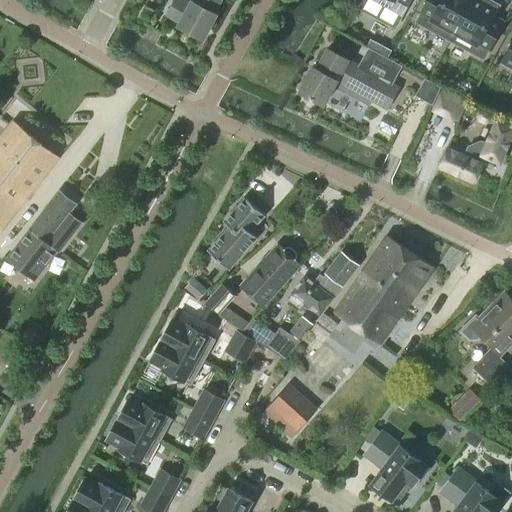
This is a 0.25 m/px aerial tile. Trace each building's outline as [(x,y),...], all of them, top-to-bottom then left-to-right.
[(195,0),(195,2),(192,0),(190,4),(183,0),(174,0),(167,15),(180,22),(178,25),(203,39),(217,14),(214,12),(220,0),(195,0)] [(376,0),(402,14),(410,0),(376,0)] [(450,40),(455,32),(472,0),(428,0),(416,22),(450,40)] [(450,40),(484,59),(502,25),(501,24),(500,25),(490,19),(500,1),(498,0),(472,0),(455,32),(450,40)] [(511,42),(502,61),(511,66),(511,42)] [(375,51),(376,52),(389,59),(393,52),(379,44),(375,51)] [(398,88),(393,85),(403,66),(376,52),(366,70),(348,61),(349,60),(327,49),(316,68),(313,66),(299,91),(308,96),(308,97),(314,101),(315,100),(324,105),(337,81),(387,109),(398,88)] [(425,76),(417,94),(434,102),(442,84),(425,76)] [(443,89),(432,112),(457,124),(468,101),(443,89)] [(440,166),(474,181),(482,162),(481,162),(484,155),(499,162),(511,133),(511,126),(497,120),(485,146),(476,143),(468,146),(464,155),(448,147),(440,166)] [(0,229),(58,157),(14,122),(0,139),(0,229)] [(76,204),(59,191),(6,259),(34,281),(57,251),(58,252),(74,233),(61,223),(76,204)] [(208,251),(229,269),(257,237),(250,231),(265,215),(246,198),(224,222),(229,227),(208,251)] [(288,234),(241,286),(262,306),(309,254),(304,250),(308,246),(295,235),(292,239),(288,234)] [(433,266),(388,235),(334,312),(380,343),(433,266)] [(342,286),(358,265),(342,252),(325,273),(327,274),(324,277),(321,276),(316,283),(315,283),(304,275),(291,292),(320,314),(342,286)] [(198,298),(205,290),(193,279),(186,287),(198,298)] [(206,302),(220,314),(237,296),(223,283),(206,302)] [(504,293),(479,319),(475,315),(460,331),(470,340),(475,340),(481,334),(494,346),(473,367),(489,382),(506,364),(498,356),(511,341),(511,296),(507,296),(504,293)] [(299,342),(313,325),(303,317),(289,335),(299,342)] [(275,334),(252,318),(243,331),(266,346),(275,334)] [(162,339),(203,362),(216,339),(188,324),(187,327),(173,319),(162,339)] [(25,335),(36,344),(46,331),(35,322),(25,335)] [(256,342),(237,332),(226,351),(245,361),(256,342)] [(203,362),(162,339),(151,359),(165,366),(163,369),(191,384),(203,362)] [(292,436),(316,408),(289,384),(270,405),(285,418),(279,424),(292,436)] [(205,390),(195,409),(213,419),(224,400),(205,390)] [(478,404),(467,393),(447,412),(458,423),(478,404)] [(118,419),(160,441),(172,419),(145,404),(143,406),(129,399),(118,419)] [(213,419),(195,409),(184,428),(203,438),(213,419)] [(160,441),(118,419),(107,438),(121,446),(120,449),(148,464),(160,441)] [(384,468),(372,485),(391,500),(406,480),(413,485),(427,466),(382,432),(365,454),(384,468)] [(472,432),(466,439),(472,444),(477,443),(481,439),(472,432)] [(496,482),(489,492),(458,468),(441,491),(461,505),(455,511),(496,511),(511,493),(496,482)] [(162,469),(151,488),(170,498),(180,479),(162,469)] [(75,498),(100,511),(112,511),(122,494),(101,483),(100,486),(86,478),(75,498)] [(162,511),(170,498),(151,488),(141,507),(150,511),(162,511)] [(244,511),(251,500),(230,489),(218,510),(210,506),(207,511),(244,511)] [(100,511),(75,498),(67,511),(100,511)]
